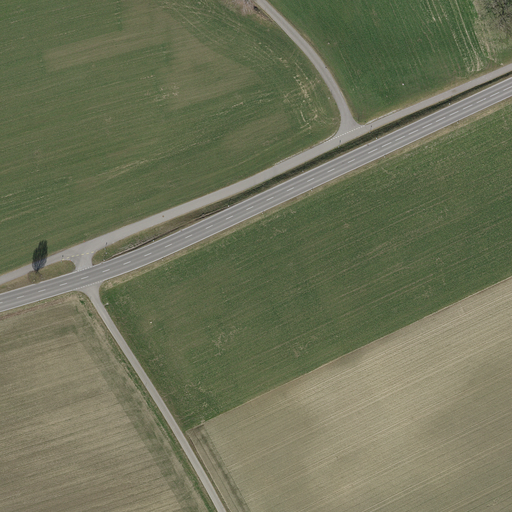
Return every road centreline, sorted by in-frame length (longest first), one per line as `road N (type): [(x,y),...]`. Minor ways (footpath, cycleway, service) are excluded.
road 1 (primary): [(511,85),(173,244),(0,302)]
road 2 (track): [(221,511),(83,278),(78,247)]
road 3 (track): [(262,0),(338,97),(348,134)]
